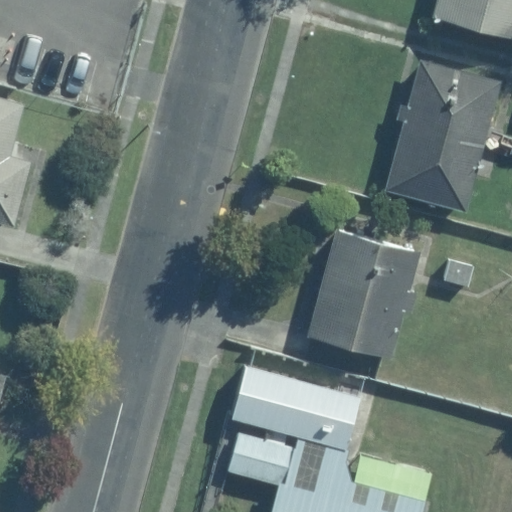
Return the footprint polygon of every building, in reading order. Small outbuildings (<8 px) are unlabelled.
[(511,38),(511,0),(437,0),(432,19),(511,38)] [(502,81),(425,58),(387,190),(464,212),(502,81)] [(27,103),(0,96),(0,220),(18,225),(33,162),(14,157),(27,103)] [(415,254),(338,233),(309,339),(386,360),(415,254)] [(281,483),(273,511),(427,511),(437,479),(355,457),(372,395),(251,362),(235,422),(245,424),(232,470),(281,483)] [(0,420),(10,381),(0,378),(0,420)]
